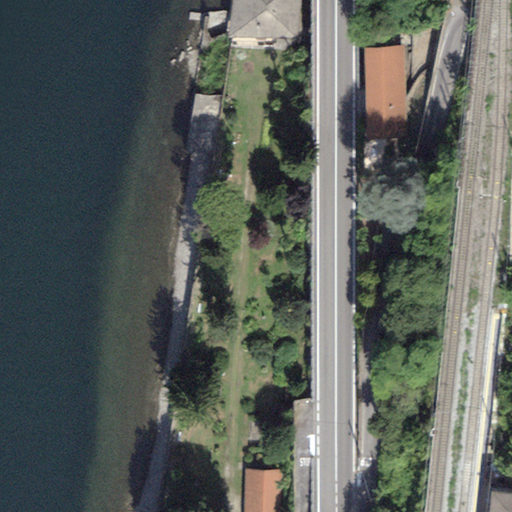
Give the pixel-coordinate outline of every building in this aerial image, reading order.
[(236,0),(233,34),(292,40),(295,0),(236,0)] [(402,51),(369,52),(372,138),(405,137),(402,51)] [(213,159),(221,100),(194,97),(186,156),(213,159)] [(279,511),(280,475),(248,474),(247,511),(279,511)] [(511,511),(511,478),(491,476),(487,511),(511,511)]
